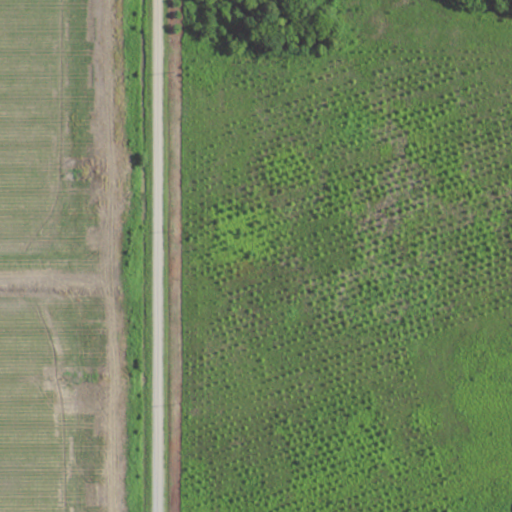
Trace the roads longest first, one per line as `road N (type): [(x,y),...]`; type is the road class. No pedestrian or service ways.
road 1 (track): [(108,511),(122,0)]
road 2 (residential): [(154,511),(155,0)]
